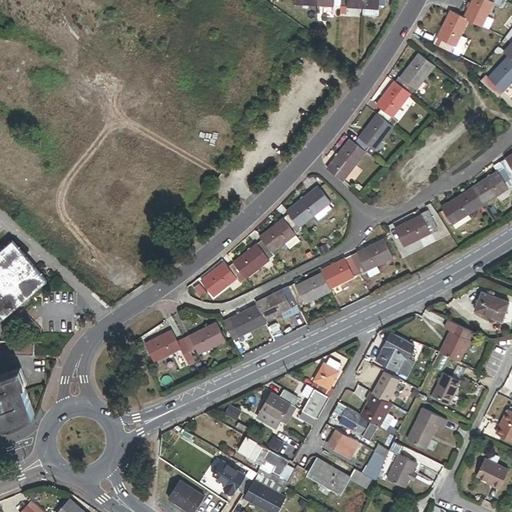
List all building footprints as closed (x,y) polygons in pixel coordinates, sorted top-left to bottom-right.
[(347,7),(363,8),(363,0),(340,0),(341,7),(347,7)] [(363,0),(363,8),(379,9),(379,7),(386,7),(386,0),(363,0)] [(472,0),(463,18),(468,20),(482,27),(487,17),(493,4),(495,0),(472,0)] [(458,15),(450,12),(434,44),(452,53),(461,35),(468,20),(463,18),(458,15)] [(493,20),(487,17),(482,27),(488,29),(493,20)] [(467,38),(461,35),(452,53),(458,56),(467,38)] [(511,42),(503,52),(508,57),(511,60),(511,42)] [(416,90),(434,67),(418,54),(400,78),(399,77),(394,83),(410,95),(414,89),(416,90)] [(486,76),(481,81),(498,97),(511,82),(511,60),(508,57),(488,78),(486,76)] [(388,123),(410,95),(394,83),(393,82),(376,105),(381,109),(377,115),(388,123)] [(354,144),(365,152),(370,156),(393,127),(388,123),(377,115),(354,144)] [(350,140),(327,169),(343,181),(365,152),(354,144),(350,140)] [(511,155),(500,163),(511,182),(511,155)] [(511,186),(511,182),(500,163),(494,167),(498,172),(473,188),(483,205),(511,186)] [(483,205),(473,188),(442,208),(453,225),(468,215),(483,205)] [(289,215),(299,228),(311,218),(321,210),(328,205),(316,189),(287,212),(289,215)] [(321,210),(311,218),(316,224),(326,216),(321,210)] [(421,215),(394,229),(404,247),(437,231),(427,211),(421,215)] [(295,235),(301,231),(299,228),(289,215),(260,237),(263,240),(273,253),(285,243),(295,235)] [(471,218),(468,215),(453,225),(455,229),(471,218)] [(295,235),(285,243),(289,250),(300,241),(295,235)] [(234,263),(246,279),(275,256),(273,253),(263,240),(234,263)] [(383,240),(351,256),(360,274),(392,258),(383,240)] [(0,321),(47,282),(12,241),(0,251),(0,321)] [(360,274),(351,256),(321,271),(322,273),(330,289),(360,274)] [(240,283),(246,279),(234,263),(228,268),(224,263),(201,281),(214,298),(237,279),(240,283)] [(375,267),(365,272),(368,277),(378,272),(375,267)] [(294,284),(289,287),(298,306),(303,303),(305,305),(332,292),(330,289),(322,273),(296,287),(294,284)] [(298,306),(289,287),(256,304),(257,305),(265,322),(281,314),(293,308),(298,306)] [(482,288),(473,310),(501,321),(508,302),(491,295),(493,292),(482,288)] [(257,305),(224,322),(234,341),(266,324),(265,322),(257,305)] [(293,308),(281,314),(285,320),(297,314),(293,308)] [(445,320),(442,328),(448,331),(462,338),(466,330),(445,320)] [(215,323),(183,339),(190,352),(196,349),(199,355),(225,341),(215,323)] [(190,352),(183,339),(177,342),(171,331),(145,344),(154,363),(181,350),(189,366),(195,363),(190,352)] [(437,353),(459,363),(469,341),(462,338),(448,331),(437,353)] [(390,333),(376,362),(396,372),(403,358),(406,359),(413,345),(390,333)] [(35,343),(0,342),(0,356),(34,357),(35,343)] [(329,358),(325,365),(337,372),(341,365),(329,358)] [(329,398),(333,390),(330,389),(339,373),(337,372),(325,365),(323,364),(314,380),(315,381),(311,387),(315,390),(328,397),(329,398)] [(424,383),(428,386),(434,374),(430,371),(424,383)] [(19,372),(0,378),(0,424),(33,412),(19,372)] [(400,381),(383,372),(371,394),(388,403),(400,381)] [(430,396),(448,405),(459,382),(441,373),(430,396)] [(311,387),(307,385),(301,396),(309,400),(315,390),(311,387)] [(328,397),(315,390),(309,400),(302,411),(315,419),(328,397)] [(410,397),(414,400),(418,392),(413,390),(410,397)] [(290,403),(293,405),(297,398),(283,391),(279,397),(290,403)] [(380,427),(392,406),(388,403),(371,394),(369,392),(364,400),(367,402),(359,415),(377,425),(380,427)] [(279,397),(275,395),(272,399),(268,397),(261,410),(280,421),(290,403),(279,397)] [(346,408),(338,404),(332,413),(341,418),(346,408)] [(359,415),(346,408),(341,418),(338,423),(341,424),(369,440),(377,425),(359,415)] [(511,410),(507,408),(495,432),(511,440),(511,410)] [(446,421),(420,409),(405,441),(425,450),(436,427),(442,430),(446,421)] [(280,421),(261,410),(258,415),(259,419),(273,427),(277,426),(280,421)] [(233,420),(238,423),(246,428),(252,418),(238,411),(233,420)] [(315,419),(302,411),(298,418),(311,426),(315,419)] [(331,419),(327,426),(335,430),(337,431),(341,424),(338,423),(331,419)] [(246,428),(238,423),(235,427),(244,432),(246,428)] [(337,431),(335,430),(327,444),(341,452),(349,438),(337,431)] [(389,434),(382,448),(389,451),(397,438),(389,434)] [(268,435),(263,444),(272,449),(277,441),(268,435)] [(243,436),(235,452),(247,458),(255,443),(243,436)] [(255,443),(247,458),(259,465),(262,460),(268,450),(255,443)] [(386,459),(389,451),(382,448),(378,445),(374,452),(386,459)] [(287,460),(268,450),(262,460),(273,466),(270,472),(279,477),(285,465),(287,460)] [(407,452),(404,457),(419,464),(421,459),(407,452)] [(385,459),(374,453),(362,474),(376,481),(385,459)] [(404,457),(401,456),(389,481),(409,490),(413,482),(417,484),(421,475),(417,473),(421,465),(419,464),(404,457)] [(319,469),(313,478),(339,494),(348,478),(316,459),(313,465),(319,469)] [(486,459),(477,478),(487,483),(487,485),(501,492),(511,470),(486,459)] [(281,487),(283,488),(293,469),(285,465),(279,477),(270,472),(273,466),(262,460),(259,465),(255,473),(256,473),(263,477),(281,487)] [(234,489),(243,475),(221,461),(212,475),(225,484),(223,488),(232,493),(234,489)] [(307,475),(313,478),(319,469),(313,465),(307,475)] [(362,474),(354,470),(350,478),(350,481),(371,493),(376,481),(362,474)] [(256,473),(253,480),(260,483),(263,477),(256,473)] [(251,480),(243,475),(234,489),(242,494),(251,480)] [(263,477),(260,483),(278,493),(281,487),(263,477)] [(241,499),(249,503),(260,483),(253,480),(252,479),(241,499)] [(179,480),(168,496),(192,511),(203,496),(179,480)] [(249,503),(264,511),(276,511),(284,497),(278,493),(260,483),(249,503)] [(84,511),(70,500),(59,511),(84,511)] [(42,511),(31,502),(27,507),(32,511),(42,511)]
